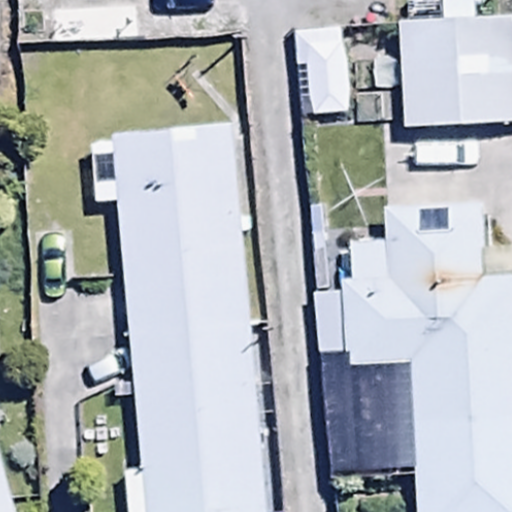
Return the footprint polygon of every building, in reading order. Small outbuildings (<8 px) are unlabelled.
[(511,25),(398,33),(405,139),(511,132),(511,25)] [(341,35),(293,39),(296,74),(306,73),(310,119),(349,116),(341,35)] [(272,511),(235,131),(115,143),(116,156),(93,158),(98,215),(119,213),(145,480),(127,482),(129,511),(272,511)] [(325,181),(329,234),(380,231),(377,178),(325,181)] [(511,511),(511,275),(483,277),(480,215),(384,220),(386,248),(351,250),(353,285),(343,286),(344,300),(314,301),(323,483),(418,479),(419,511),(511,511)] [(0,511),(12,511),(0,454),(0,511)]
